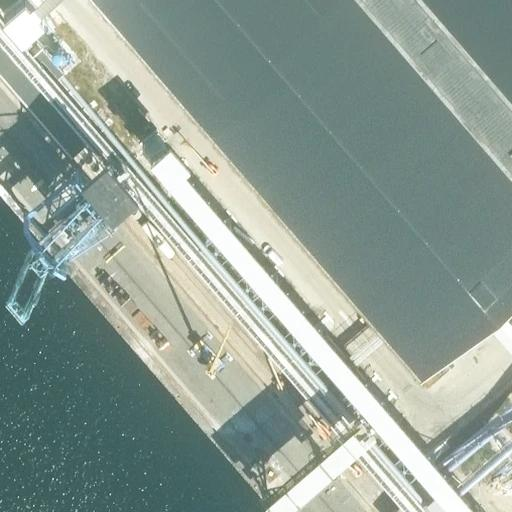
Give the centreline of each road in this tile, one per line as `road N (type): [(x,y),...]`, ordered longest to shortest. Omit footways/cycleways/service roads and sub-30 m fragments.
road 1 (unknown): [(62,0),(428,434)]
road 2 (unknown): [(344,505),(0,106)]
road 3 (unknown): [(511,131),(396,0)]
